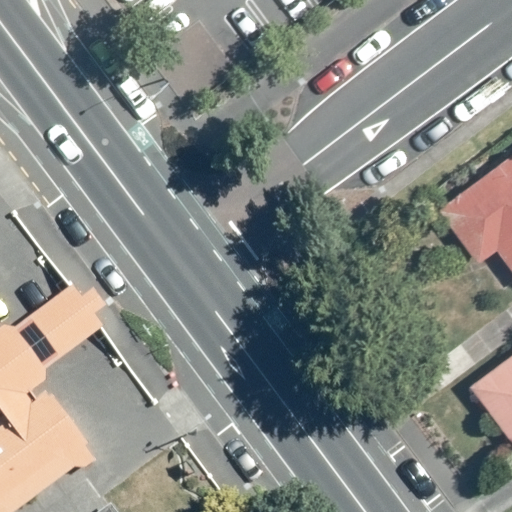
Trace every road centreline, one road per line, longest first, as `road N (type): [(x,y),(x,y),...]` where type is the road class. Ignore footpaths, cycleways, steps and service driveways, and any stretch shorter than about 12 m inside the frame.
road 1 (residential): [(173,257),(511,4)]
road 2 (secondary): [(363,511),(173,257)]
road 3 (secondary): [(173,257),(0,24)]
